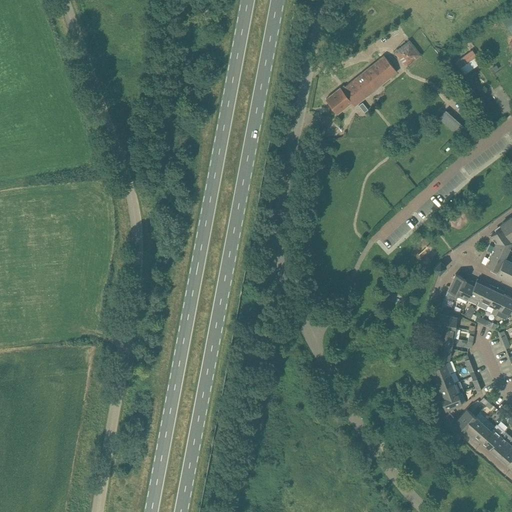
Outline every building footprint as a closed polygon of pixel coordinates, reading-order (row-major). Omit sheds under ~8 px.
[(511,9),(501,18),(511,33),(511,9)] [(407,38),(392,52),(406,66),(421,53),(407,38)] [(458,60),(462,66),(477,56),(473,50),(458,60)] [(397,72),(384,55),(342,89),(340,88),(326,99),(337,113),(351,103),(354,106),(397,72)] [(472,83),(466,75),(460,80),(465,88),(472,83)] [(446,110),(439,118),(451,128),(461,137),(470,131),(458,120),(446,110)] [(511,224),(508,219),(500,225),(502,227),(511,239),(511,238),(511,224)] [(500,245),(499,246),(508,250),(511,241),(511,239),(502,227),(491,235),(497,244),(498,243),(500,245)] [(495,246),(492,252),(504,258),(508,250),(499,246),(498,248),(495,246)] [(486,265),(498,271),(504,258),(492,252),(486,265)] [(496,274),(503,278),(506,279),(511,265),(511,256),(510,260),(504,258),(498,271),(496,274)] [(440,261),(433,268),(437,272),(439,273),(439,274),(446,267),(442,262),(441,261),(440,261)] [(448,290),(457,294),(465,278),(456,274),(448,290)] [(475,283),(465,278),(457,294),(467,299),(475,283)] [(470,295),(479,299),(486,286),(484,285),(485,282),(477,279),(475,283),(467,299),(468,300),(470,295)] [(486,286),(479,299),(477,305),(487,309),(489,304),(497,288),(489,284),(488,287),(486,286)] [(497,288),(489,304),(494,306),(490,314),(495,316),(505,295),(503,294),(504,292),(497,288)] [(511,313),(511,297),(505,295),(495,316),(496,316),(499,309),(509,313),(510,312),(511,313)] [(475,308),(470,305),(467,311),(465,315),(471,318),(475,308)] [(437,323),(455,327),(457,316),(459,317),(460,312),(455,311),(454,315),(448,314),(444,314),(439,313),(437,323)] [(437,323),(435,334),(453,337),(455,327),(437,323)] [(451,348),(453,337),(435,334),(434,343),(436,343),(436,345),(451,348)] [(433,361),(435,367),(446,363),(446,362),(445,363),(446,358),(448,359),(451,348),(436,345),(433,361)] [(435,376),(435,378),(450,373),(446,363),(435,367),(429,369),(432,377),(435,376)] [(434,382),(437,389),(454,383),(450,373),(435,378),(436,381),(434,382)] [(441,399),(462,391),(463,391),(459,380),(454,383),(437,389),(441,399)] [(462,391),(441,399),(445,410),(466,402),(462,391)] [(463,429),(475,416),(467,408),(455,422),(463,429)] [(463,429),(471,436),(483,423),(475,416),(463,429)] [(491,430),(483,423),(471,436),(478,442),(479,440),(481,442),(491,430)] [(481,442),(489,449),(505,431),(497,424),(493,428),(491,430),(481,442)] [(489,449),(495,454),(497,452),(499,454),(511,439),(511,437),(505,431),(489,449)] [(511,439),(499,454),(497,452),(495,454),(505,463),(511,455),(511,444),(510,443),(511,439)]
